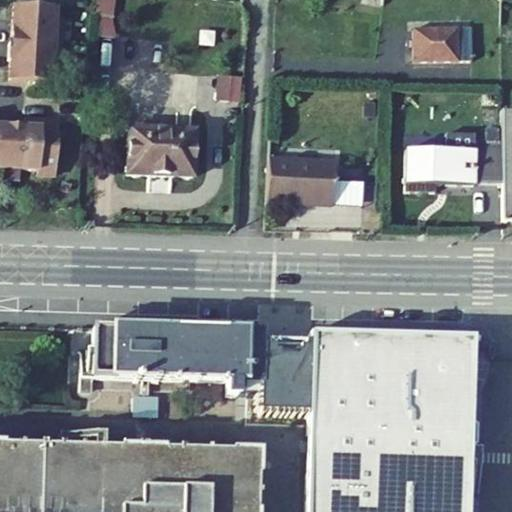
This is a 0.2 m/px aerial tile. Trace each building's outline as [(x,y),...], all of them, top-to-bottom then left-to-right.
[(113,21),(114,0),(98,0),(96,20),(113,21)] [(13,8),(11,46),(59,48),(61,21),(54,21),(55,10),(13,8)] [(413,31),(414,64),(471,63),(471,30),(413,31)] [(58,74),(59,48),(11,46),(9,45),(8,62),(10,62),(9,83),(51,85),(51,74),(58,74)] [(230,79),(217,77),(214,103),(227,104),(230,79)] [(503,224),(511,224),(511,112),(502,112),(502,186),(503,224)] [(6,128),(4,170),(37,172),(37,176),(55,177),(58,123),(45,122),(45,130),(35,130),(6,128)] [(35,122),(35,130),(45,130),(45,122),(35,122)] [(193,179),(194,133),(129,131),(127,177),(193,179)] [(487,135),(487,153),(502,153),(502,135),(487,135)] [(474,185),(502,186),(502,153),(475,152),(475,137),(444,137),(444,152),(405,152),(405,195),(435,195),(435,187),(474,187),(474,185)] [(268,162),(267,204),(332,208),(333,165),(268,162)] [(262,336),(100,332),(99,357),(86,357),(84,386),(260,390),(260,407),(311,407),(306,511),(465,511),(471,339),(316,335),(314,351),(301,351),(300,358),(273,358),(273,351),(262,351),(262,336)] [(261,511),(263,446),(0,437),(0,511),(261,511)]
